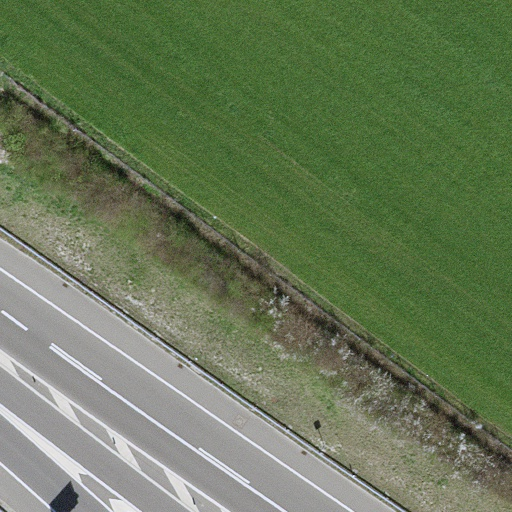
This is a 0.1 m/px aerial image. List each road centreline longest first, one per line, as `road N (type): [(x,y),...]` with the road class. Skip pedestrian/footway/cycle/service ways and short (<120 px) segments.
road 1 (trunk): [(256,511),(0,325)]
road 2 (trunk): [(0,380),(174,511)]
road 3 (trunk): [(0,424),(95,511)]
